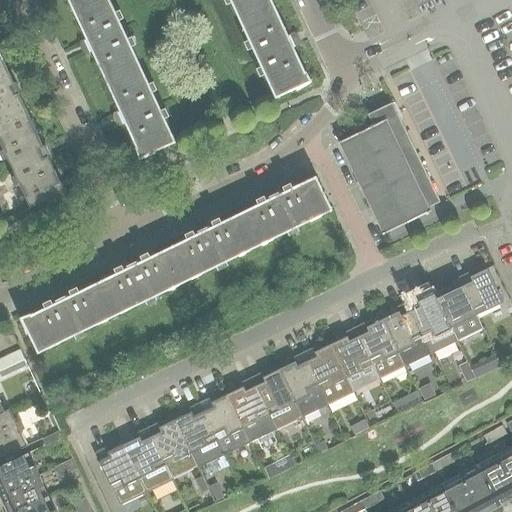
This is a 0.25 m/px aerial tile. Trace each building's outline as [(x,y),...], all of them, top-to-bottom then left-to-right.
[(68,0),(77,17),(112,1),(111,0),(68,0)] [(230,0),(241,23),(275,8),(271,0),(230,0)] [(142,67),(112,1),(77,17),(108,83),(142,67)] [(293,47),(299,44),(294,34),(288,37),(275,8),(241,23),(274,98),(296,88),(297,90),(310,84),(309,82),(310,82),(306,72),(305,72),(293,47)] [(0,130),(30,117),(0,51),(0,130)] [(176,143),(142,67),(108,83),(138,149),(151,143),(156,152),(176,143)] [(339,143),(383,235),(430,212),(428,208),(440,203),(392,103),(367,115),(373,126),(339,143)] [(47,189),(61,182),(30,117),(0,130),(0,141),(31,208),(52,198),(47,189)] [(294,188),(292,184),(283,188),(285,192),(267,201),(266,196),(257,201),(259,205),(241,213),(257,247),(288,232),(290,236),(301,231),(299,227),(333,210),(317,176),(294,188)] [(221,218),(212,223),(213,226),(196,235),(194,231),(186,235),(187,239),(169,248),(185,282),(217,267),(219,271),(230,266),(228,261),(257,247),(241,213),(223,222),(221,218)] [(157,296),(185,282),(169,248),(151,257),(149,253),(141,257),(143,261),(125,270),(123,266),(114,270),(116,274),(98,283),(114,317),(146,301),(148,306),(159,300),(157,296)] [(474,270),(469,273),(458,278),(477,316),(503,303),(487,269),(471,277),(469,273),(475,271),(474,270)] [(449,287),(435,294),(457,341),(483,328),(477,316),(458,278),(442,286),(448,284),(449,287)] [(78,287),(68,292),(71,296),(54,305),(52,300),(43,305),(45,309),(33,315),(21,317),(26,333),(29,332),(39,354),(75,336),(77,340),(88,336),(86,330),(114,317),(98,283),(80,292),(78,287)] [(419,302),(417,298),(423,296),(422,295),(406,303),(432,355),(458,343),(457,341),(435,294),(419,302)] [(397,312),(383,320),(406,368),(432,355),(406,303),(390,311),(396,309),(397,312)] [(367,327),(365,323),(371,321),(370,320),(354,328),(373,366),(374,366),(381,380),(406,368),(383,320),(367,327)] [(346,337),(331,345),(347,379),(373,366),(354,328),(338,336),(344,334),(346,337)] [(506,348),(505,347),(501,337),(491,342),(495,352),(496,353),(506,348)] [(319,345),(302,353),(328,405),(354,393),(347,379),(331,345),(315,352),(313,349),(319,346),(319,345)] [(19,353),(0,361),(0,371),(17,364),(23,361),(19,353)] [(328,405),(302,353),(286,361),(287,362),(292,359),(294,363),(279,370),(302,418),(328,405)] [(23,361),(17,364),(20,370),(26,367),(24,362),(23,361)] [(466,363),(458,367),(466,383),(474,379),(466,363)] [(302,418),(279,370),(263,377),(262,374),(267,371),(267,370),(250,378),(276,430),(302,418)] [(242,388),(227,395),(243,429),(250,443),(276,430),(250,378),(234,386),(235,387),(240,384),(242,388)] [(430,385),(419,390),(425,401),(435,396),(430,385)] [(250,444),(250,443),(243,429),(227,395),(211,402),(210,399),(215,396),(215,395),(198,403),(217,442),(224,457),(250,444)] [(401,400),(393,404),(398,414),(406,410),(401,400)] [(190,413),(175,420),(191,454),(217,442),(198,403),(182,411),(183,412),(188,409),(190,413)] [(11,410),(7,412),(0,414),(0,458),(28,446),(11,410)] [(373,411),(365,415),(371,426),(379,422),(373,411)] [(198,468),(191,454),(175,420),(160,427),(158,424),(163,421),(163,420),(146,428),(165,467),(167,466),(173,479),(198,468)] [(365,420),(359,423),(364,432),(369,429),(365,420)] [(508,435),(504,427),(485,437),(489,445),(508,435)] [(138,438),(122,445),(146,494),(172,482),(165,467),(146,428),(131,436),(131,437),(136,434),(138,438)] [(62,439),(59,433),(42,440),(45,447),(62,439)] [(324,442),(316,446),(320,453),(328,450),(324,442)] [(146,494),(122,445),(108,452),(106,449),(112,446),(111,445),(94,454),(95,454),(120,507),(146,494)] [(511,450),(480,468),(499,505),(511,498),(511,450)] [(456,462),(452,454),(433,464),(437,472),(456,462)] [(0,494),(8,511),(18,511),(45,500),(39,487),(44,485),(35,465),(30,468),(24,455),(0,466),(0,494)] [(71,473),(76,470),(72,460),(55,469),(60,479),(71,473)] [(274,464),(264,469),(269,479),(279,474),(274,464)] [(437,472),(433,464),(414,474),(418,482),(437,472)] [(480,468),(445,486),(458,511),(486,511),(499,505),(480,468)] [(76,470),(71,473),(75,481),(80,479),(76,470)] [(203,477),(195,481),(202,494),(209,490),(203,477)] [(216,484),(209,487),(216,502),(224,499),(216,484)] [(458,511),(445,486),(409,505),(412,511),(458,511)] [(384,500),(380,493),(361,503),(365,510),(384,500)] [(18,511),(56,511),(56,510),(52,511),(50,511),(45,500),(18,511)] [(76,511),(78,511),(88,508),(85,500),(73,505),(76,511)] [(361,511),(365,510),(361,503),(344,511),(361,511)]
